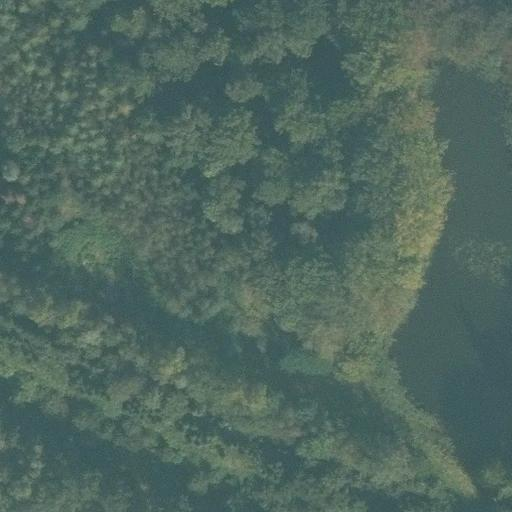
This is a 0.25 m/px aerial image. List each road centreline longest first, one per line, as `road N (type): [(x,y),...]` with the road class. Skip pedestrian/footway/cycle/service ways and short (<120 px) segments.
road 1 (unknown): [(0,263),(136,338),(442,470),(493,511)]
road 2 (unclassified): [(348,327),(381,269),(393,203),(376,0)]
road 3 (unclassified): [(511,54),(403,0)]
